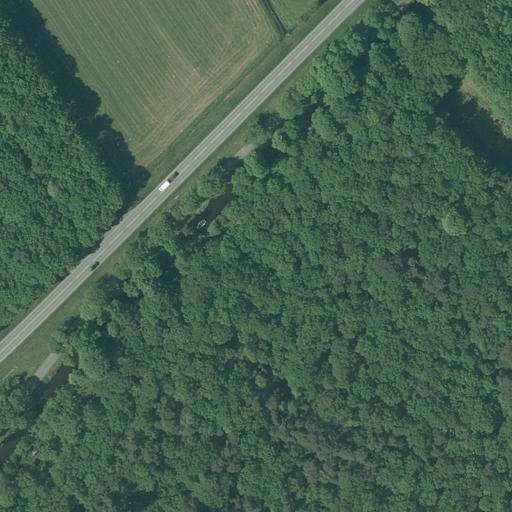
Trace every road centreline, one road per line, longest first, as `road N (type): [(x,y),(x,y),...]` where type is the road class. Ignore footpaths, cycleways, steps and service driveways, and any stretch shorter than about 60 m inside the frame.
road 1 (track): [(0,496),(148,313),(457,0)]
road 2 (unclassified): [(0,425),(149,243),(396,0)]
road 3 (trunk): [(0,352),(352,0)]
